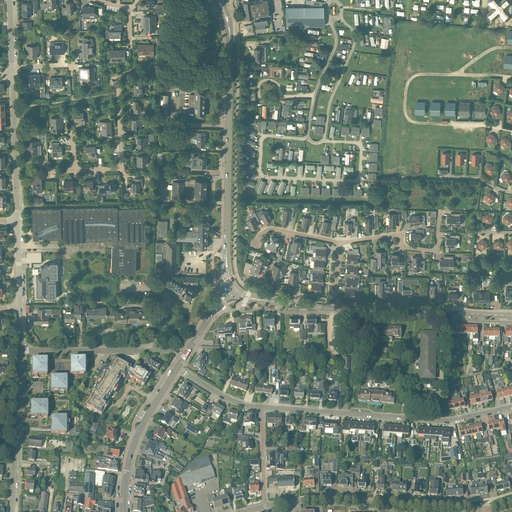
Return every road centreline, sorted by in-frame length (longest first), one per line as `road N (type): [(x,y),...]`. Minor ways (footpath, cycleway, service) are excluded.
road 1 (secondary): [(233,289),(226,262),(229,24),(218,0)]
road 2 (residential): [(262,406),(436,421),(511,406)]
road 3 (residential): [(290,501),(480,511)]
road 4 (tertiary): [(511,315),(333,309)]
road 5 (residential): [(11,511),(20,350)]
road 6 (secondary): [(123,511),(131,450),(176,368)]
road 7 (residential): [(171,350),(20,350)]
road 8 (residential): [(439,210),(433,251),(399,247),(397,234),(339,242)]
road 9 (residential): [(116,74),(121,161),(115,169),(74,172)]
